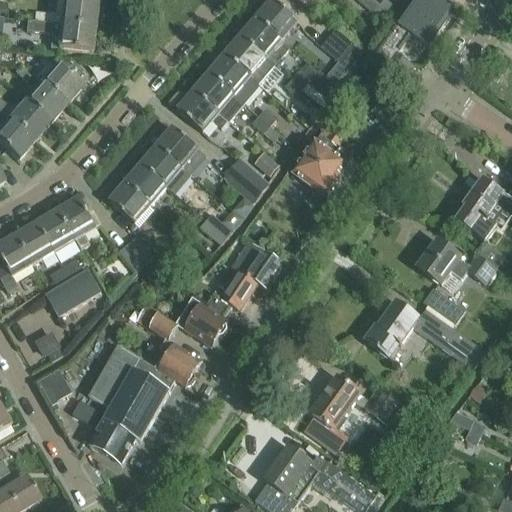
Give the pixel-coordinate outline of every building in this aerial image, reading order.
[(352,0),(373,18),(379,11),(366,0),(352,0)] [(366,0),(379,11),(386,16),(391,9),(379,0),(366,0)] [(396,28),(376,59),(387,66),(394,56),(397,59),(411,39),(430,53),(454,18),(427,0),(412,0),(411,1),(393,27),(396,28)] [(33,26),(93,33),(96,9),(63,5),(61,19),(34,15),(33,26)] [(298,26),(273,5),(257,24),(282,46),(298,26)] [(0,7),(0,18),(9,18),(9,7),(0,7)] [(257,24),(241,42),(275,72),(291,53),(282,46),(257,24)] [(52,37),(50,52),(90,58),(93,33),(33,26),(32,34),(52,37)] [(337,34),(330,42),(349,59),(355,64),(369,49),(362,44),(356,51),(337,34)] [(275,72),(241,42),(225,60),(260,90),(275,72)] [(349,59),(330,42),(322,51),(341,68),(349,59)] [(387,66),(386,67),(406,81),(414,70),(397,59),(394,56),(387,66)] [(260,90),(225,60),(210,78),(246,109),(261,92),(259,90),(260,90)] [(386,67),(379,78),(399,92),(406,81),(386,67)] [(81,89),(57,68),(40,87),(65,109),(81,89)] [(21,69),(14,76),(26,87),(33,79),(21,69)] [(246,109),(210,78),(194,97),(230,128),(246,109)] [(297,79),(291,85),(303,95),(309,88),(297,79)] [(303,95),(291,85),(285,92),(296,102),(303,95)] [(65,109),(40,87),(24,105),(49,127),(65,109)] [(230,128),(194,97),(178,116),(203,137),(213,126),(222,134),(228,127),(230,128)] [(49,127),(24,105),(9,123),(34,145),(49,127)] [(270,132),(276,125),(264,115),(258,122),(270,132)] [(270,132),(258,122),(252,129),(273,147),(279,141),(270,132)] [(34,145),(9,123),(0,133),(0,148),(18,164),(34,145)] [(347,141),(329,129),(316,148),(315,148),(294,179),(327,202),(338,186),(337,186),(353,162),(338,153),(347,141)] [(199,155),(174,133),(158,152),(191,181),(198,172),(190,165),(199,155)] [(191,181),(158,152),(142,170),(167,192),(175,199),(191,181)] [(264,200),(272,192),(242,164),(233,174),(264,200)] [(167,192),(142,170),(126,189),(151,210),(167,192)] [(264,200),(233,174),(225,183),(254,211),(264,200)] [(511,197),(509,202),(484,184),(465,211),(467,213),(458,226),(488,246),(499,230),(489,223),(499,208),(511,217),(511,197)] [(151,210),(126,189),(110,207),(134,229),(151,210)] [(89,219),(80,204),(59,217),(76,245),(82,255),(91,249),(85,239),(101,230),(93,216),(89,219)] [(76,245),(59,217),(38,229),(55,257),(76,245)] [(199,232),(220,251),(232,237),(212,218),(199,232)] [(55,257),(38,229),(16,242),(33,270),(55,257)] [(33,270),(16,242),(0,251),(0,260),(4,268),(0,270),(0,282),(8,297),(18,291),(13,282),(33,270)] [(154,262),(137,242),(128,249),(144,270),(154,262)] [(267,295),(283,269),(249,247),(232,272),(238,276),(258,289),(267,295)] [(497,276),(477,262),(470,271),(461,264),(438,247),(419,274),(442,290),(452,277),(463,284),(469,276),(488,290),(497,276)] [(144,270),(128,249),(119,257),(136,277),(144,270)] [(68,280),(80,273),(75,265),(63,272),(68,280)] [(68,280),(63,272),(50,280),(54,288),(68,280)] [(100,298),(87,276),(46,300),(59,323),(100,298)] [(239,317),(258,289),(238,276),(221,302),(215,298),(206,311),(203,309),(202,310),(224,324),(232,312),(239,317)] [(454,332),(455,331),(456,332),(466,317),(435,294),(424,309),(437,318),(436,320),(454,332)] [(224,324),(202,310),(194,306),(179,329),(170,324),(168,325),(146,311),(141,319),(173,339),(177,332),(212,353),(228,326),(224,324)] [(436,320),(428,331),(397,309),(379,334),(377,332),(366,346),(391,364),(414,333),(473,376),(486,358),(453,334),(454,332),(436,320)] [(173,339),(141,319),(136,327),(166,345),(160,355),(165,358),(155,374),(176,387),(186,393),(201,367),(168,347),(173,339)] [(48,359),(53,367),(63,361),(58,353),(51,340),(37,348),(45,361),(48,359)] [(155,374),(120,352),(119,352),(108,370),(165,405),(176,387),(155,374)] [(165,405),(108,370),(89,403),(111,415),(104,427),(135,445),(139,447),(165,405)] [(51,411),(73,398),(60,375),(38,388),(51,411)] [(317,423),(306,437),(336,459),(347,444),(335,435),(356,406),(388,430),(403,410),(380,393),(370,406),(340,384),(313,420),(317,423)] [(469,401),(480,410),(488,399),(477,390),(469,401)] [(425,420),(436,428),(443,417),(432,410),(425,420)] [(414,433),(422,422),(407,412),(400,423),(414,433)] [(0,436),(10,431),(0,414),(0,436)] [(475,426),(471,435),(482,441),(486,431),(475,426)] [(135,445),(104,427),(90,452),(120,470),(135,445)] [(450,444),(459,433),(450,427),(442,438),(450,444)] [(471,435),(467,444),(478,450),(482,441),(471,435)] [(269,488),(255,507),(262,511),(295,511),(298,509),(319,480),(337,494),(333,499),(351,511),(369,511),(377,502),(348,480),(328,466),(321,476),(289,453),(275,471),(273,469),(266,479),(268,481),(265,485),(269,488)] [(3,465),(0,466),(0,483),(10,478),(3,465)] [(27,511),(40,505),(26,481),(5,494),(16,511),(27,511)] [(0,511),(16,511),(5,494),(0,496),(0,511)] [(511,511),(511,494),(507,505),(505,504),(500,511),(511,511)] [(481,511),(483,509),(456,496),(451,507),(461,511),(481,511)]
